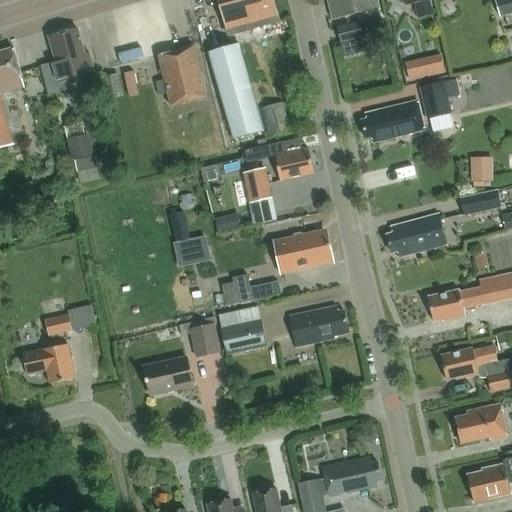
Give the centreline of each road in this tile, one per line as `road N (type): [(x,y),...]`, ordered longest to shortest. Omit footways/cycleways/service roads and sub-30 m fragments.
road 1 (unclassified): [(391,405),(300,0)]
road 2 (residential): [(391,405),(178,453),(142,450),(84,409),(0,430)]
